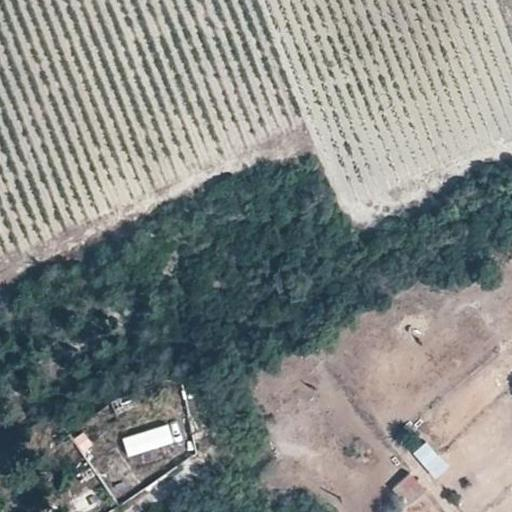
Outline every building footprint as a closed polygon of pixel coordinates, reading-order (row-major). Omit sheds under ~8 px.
[(130,458),(178,443),(171,423),(124,439),(130,458)] [(432,442),(416,452),(434,481),(451,471),(432,442)] [(79,484),(95,478),(84,449),(68,455),(79,484)] [(409,509),(428,491),(412,473),(392,490),(409,509)] [(97,492),(75,503),(80,511),(88,511),(103,505),(97,492)]
